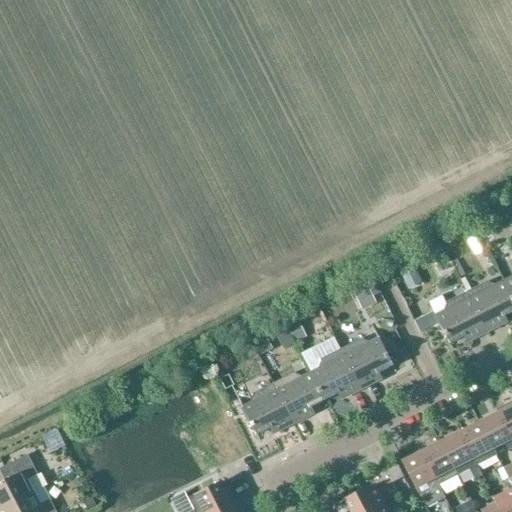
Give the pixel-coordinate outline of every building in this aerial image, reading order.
[(472,224),(461,229),(463,232),(467,240),(477,234),(473,226),(472,224)] [(412,264),(401,270),(407,282),(418,276),(412,264)] [(503,284),(511,301),(511,272),(511,273),(511,277),(511,279),(503,284)] [(487,285),(466,295),(487,335),(501,328),(499,323),(511,315),(511,301),(503,284),(493,289),(488,287),(487,285)] [(471,343),(486,335),(466,295),(445,306),(441,298),(427,305),(431,311),(414,320),(420,333),(437,324),(440,328),(438,334),(444,335),(449,347),(468,337),(471,343)] [(298,322),(289,326),(297,343),(306,338),(298,322)] [(272,345),(284,338),(277,326),(265,332),(272,345)] [(260,335),(250,340),(258,354),(267,349),(260,335)] [(340,352),(360,392),(376,384),(373,379),(392,369),(377,340),(367,345),(363,343),(361,341),(340,352)] [(318,369),(309,374),(323,404),(342,394),(345,400),(360,392),(340,352),(318,363),(319,366),(318,369)] [(272,386),(293,427),(307,419),(304,413),(323,404),(309,374),(300,379),(295,377),(294,375),(272,386)] [(293,427),(272,386),(252,397),(252,400),(250,404),(240,409),(255,438),(275,428),(278,434),(293,427)] [(498,414),(511,441),(511,403),(503,408),(505,411),(498,414)] [(511,448),(511,441),(498,414),(479,424),(492,451),(494,450),(504,445),(508,451),(511,448)] [(492,451),(479,424),(459,434),(476,467),(477,466),(497,456),(494,450),(492,451)] [(440,444),(457,476),(469,470),(474,480),(482,476),(477,466),(476,467),(459,434),(440,444)] [(457,476),(440,444),(421,453),(438,487),(439,486),(457,477),(457,476)] [(444,500),(438,487),(421,453),(401,463),(401,464),(424,509),(444,500)] [(8,480),(0,484),(0,510),(32,494),(43,489),(37,477),(27,456),(3,468),(8,480)] [(211,465),(215,482),(233,478),(229,460),(211,465)] [(502,469),(508,480),(511,477),(511,465),(502,469)] [(379,477),(385,488),(403,479),(398,468),(379,477)] [(211,511),(230,503),(221,484),(187,501),(193,511),(191,511),(211,511)] [(338,507),(340,511),(375,511),(385,507),(375,488),(338,507)] [(32,494),(0,510),(0,511),(54,511),(49,501),(43,489),(32,494)] [(510,511),(511,511),(511,492),(494,501),(496,503),(500,511),(510,511)] [(91,499),(82,504),(86,511),(94,506),(91,499)] [(235,511),(230,503),(211,511),(235,511)] [(481,511),(500,511),(496,503),(481,511)]
